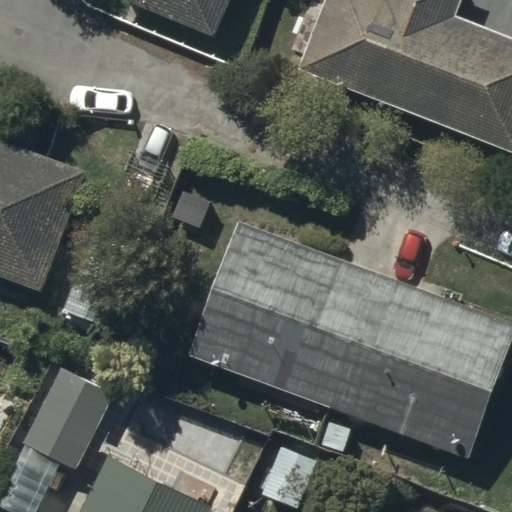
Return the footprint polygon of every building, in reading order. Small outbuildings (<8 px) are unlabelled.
[(130,0),(218,37),(233,0),(130,0)] [(461,0),(325,0),(300,68),(511,147),(511,38),(455,17),(461,0)] [(89,169),(0,137),(0,273),(46,290),(89,169)] [(208,211),(182,200),(172,225),(197,236),(208,211)] [(511,347),(511,321),(242,222),(194,353),(472,456),(511,347)] [(96,230),(70,307),(122,325),(149,248),(96,230)] [(115,394),(65,367),(25,441),(76,467),(115,394)] [(355,429),(335,421),(326,444),(346,452),(355,429)] [(319,458),(284,446),(266,493),(301,506),(319,458)] [(37,511),(62,465),(28,447),(0,501),(0,503),(16,511),(37,511)] [(211,511),(214,507),(112,457),(84,511),(211,511)]
